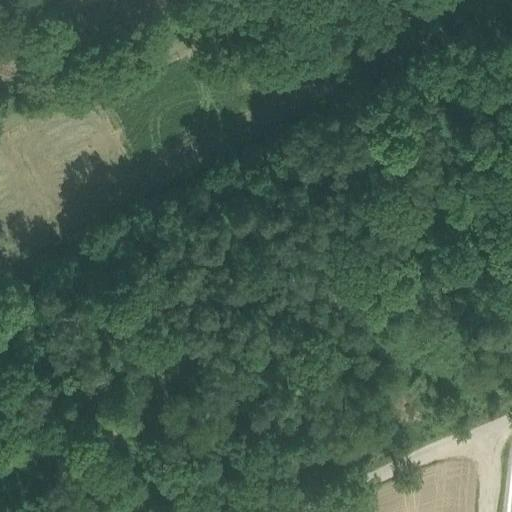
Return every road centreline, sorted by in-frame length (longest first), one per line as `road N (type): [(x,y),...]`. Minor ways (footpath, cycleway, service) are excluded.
road 1 (unclassified): [(494,426),(290,511)]
road 2 (track): [(114,0),(0,41)]
